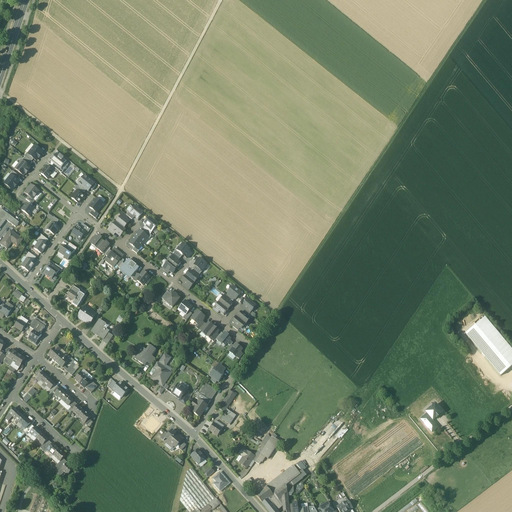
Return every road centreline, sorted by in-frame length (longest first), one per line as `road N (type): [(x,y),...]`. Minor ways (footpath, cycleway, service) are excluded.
road 1 (track): [(279,315),(489,0)]
road 2 (track): [(224,0),(122,189)]
road 3 (track): [(122,189),(279,315)]
road 4 (tertiary): [(63,321),(193,435)]
road 5 (track): [(374,511),(511,406)]
road 6 (track): [(0,93),(122,189)]
